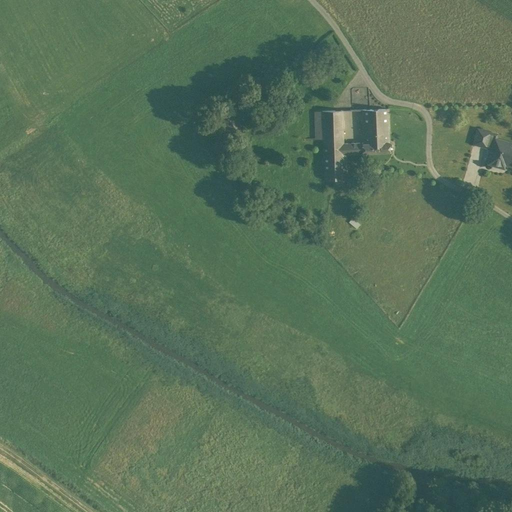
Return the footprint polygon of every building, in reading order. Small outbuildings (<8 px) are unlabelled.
[(244,131),(228,107),(215,117),(231,140),(244,131)] [(389,110),(363,111),(364,135),(390,134),(389,110)] [(344,111),(323,112),(324,138),(324,144),(345,143),(344,111)] [(363,111),(351,111),(352,137),(364,137),(364,135),(363,111)] [(323,112),(309,112),(310,138),(324,138),(323,112)] [(498,136),(479,130),(475,145),(493,150),(496,140),(497,140),(498,136)] [(390,134),(364,135),(364,137),(364,143),(363,143),(363,154),(390,153),(390,134)] [(511,143),(497,140),(496,140),(493,150),(489,165),(503,169),(504,165),(511,166),(511,143)] [(345,143),(324,144),(324,155),(347,154),(363,154),(363,143),(345,143)] [(347,154),(324,155),(325,179),(344,179),(344,160),(347,160),(347,154)]
